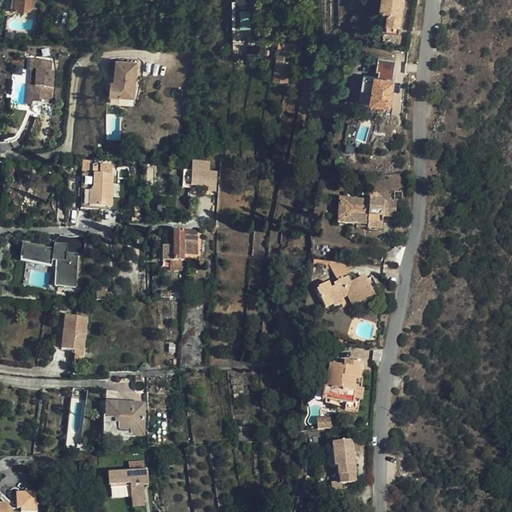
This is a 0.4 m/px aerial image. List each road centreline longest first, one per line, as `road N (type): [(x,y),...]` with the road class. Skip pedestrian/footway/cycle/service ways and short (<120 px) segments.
road 1 (residential): [(429,0),(421,216),(379,402),(382,511)]
road 2 (unknown): [(0,158),(65,152),(77,72),(107,59)]
